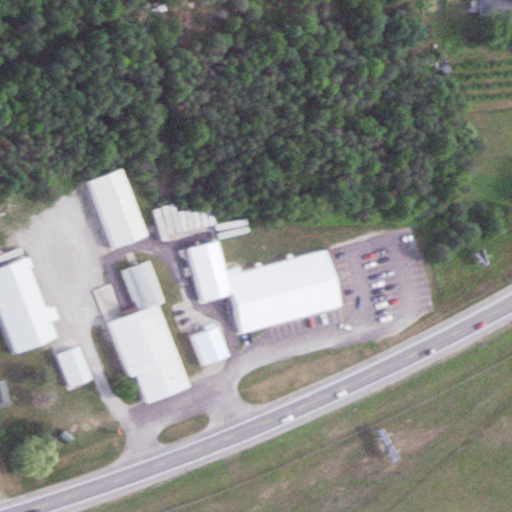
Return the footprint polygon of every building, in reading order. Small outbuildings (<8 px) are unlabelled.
[(83,180),(105,249),(138,238),(117,170),(83,180)] [(334,311),(322,253),(219,276),(212,242),(183,248),(196,303),(226,297),(234,333),(334,311)] [(132,312),(102,322),(121,380),(129,377),(138,404),(180,390),(153,305),(159,303),(146,262),(119,270),(132,312)] [(186,336),(196,367),(221,359),(211,328),(186,336)] [(85,381),(72,347),(50,355),(64,389),(85,381)]
